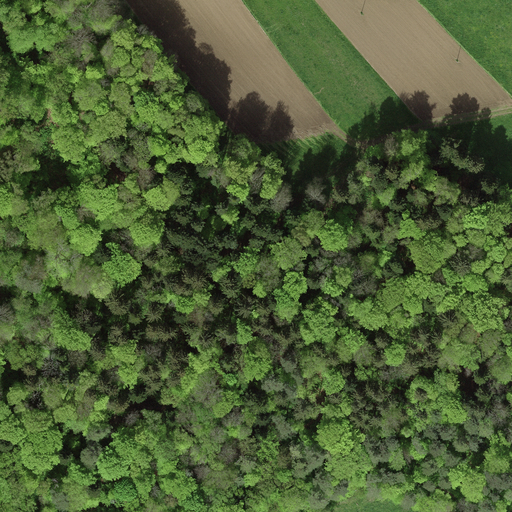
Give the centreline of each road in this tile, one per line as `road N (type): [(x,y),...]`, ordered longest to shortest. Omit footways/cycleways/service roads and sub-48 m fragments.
road 1 (track): [(10,0),(134,193),(294,373),(351,455)]
road 2 (track): [(511,108),(355,141),(331,127)]
